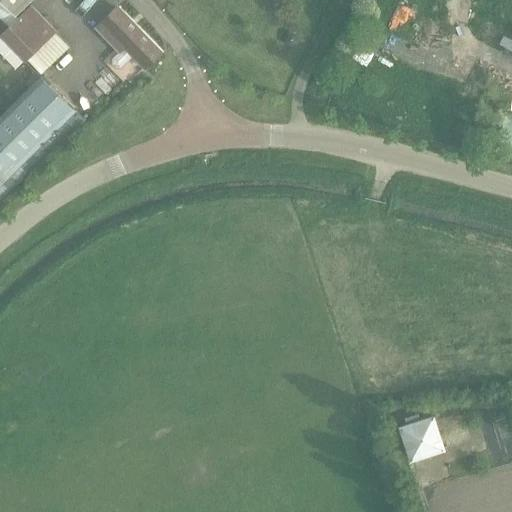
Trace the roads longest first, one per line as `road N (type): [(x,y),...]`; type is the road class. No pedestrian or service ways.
road 1 (unclassified): [(201,136),(295,139),(511,190)]
road 2 (unclassified): [(0,239),(117,168),(201,136)]
road 3 (unclassified): [(201,136),(193,72),(140,0)]
road 4 (track): [(295,139),(298,91),(343,0)]
